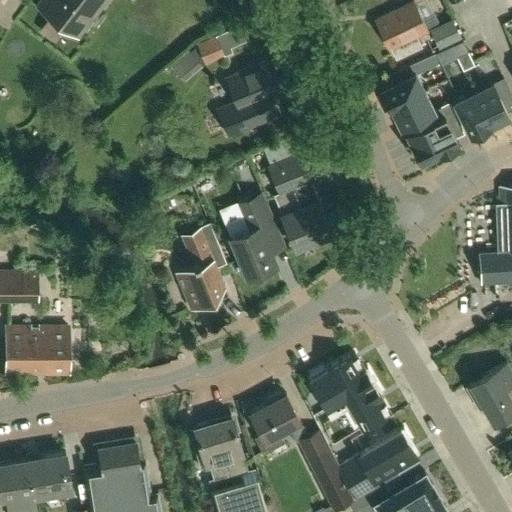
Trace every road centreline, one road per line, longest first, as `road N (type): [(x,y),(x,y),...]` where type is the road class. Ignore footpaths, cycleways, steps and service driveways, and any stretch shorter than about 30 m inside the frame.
road 1 (residential): [(0,413),(176,378),(229,359),(325,307),(359,277)]
road 2 (residential): [(494,511),(359,277)]
road 3 (residential): [(415,222),(380,163),(318,0)]
road 4 (residential): [(415,222),(470,173),(511,151)]
